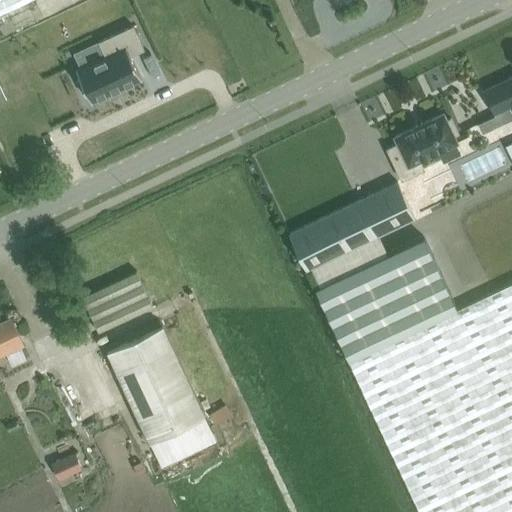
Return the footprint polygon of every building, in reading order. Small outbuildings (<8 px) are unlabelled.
[(0,0),(0,17),(36,0),(0,0)] [(80,79),(76,80),(83,94),(86,92),(91,102),(94,100),(96,104),(109,98),(107,94),(141,78),(131,55),(144,49),(132,24),(98,41),(104,55),(75,69),(80,79)] [(81,99),(61,43),(52,47),(50,41),(23,51),(45,112),(81,99)] [(511,104),(511,77),(483,91),(493,113),(511,104)] [(423,169),(419,160),(457,142),(453,135),(458,133),(451,119),(446,121),(443,113),(394,137),(398,144),(387,149),(401,180),(423,169)] [(511,132),(500,138),(511,162),(511,132)] [(306,269),(414,218),(397,182),(289,233),(306,269)] [(348,360),(457,309),(424,237),(314,288),(348,360)] [(83,298),(100,333),(154,308),(138,272),(83,298)] [(511,511),(511,282),(348,360),(419,511),(511,511)] [(22,356),(18,347),(23,344),(11,319),(0,324),(0,355),(10,351),(14,359),(22,356)] [(164,327),(109,353),(151,443),(207,417),(164,327)] [(155,455),(163,474),(220,450),(213,432),(155,455)] [(59,456),(61,461),(53,465),(60,481),(83,470),(75,454),(74,455),(74,453),(74,452),(74,450),(59,456)]
